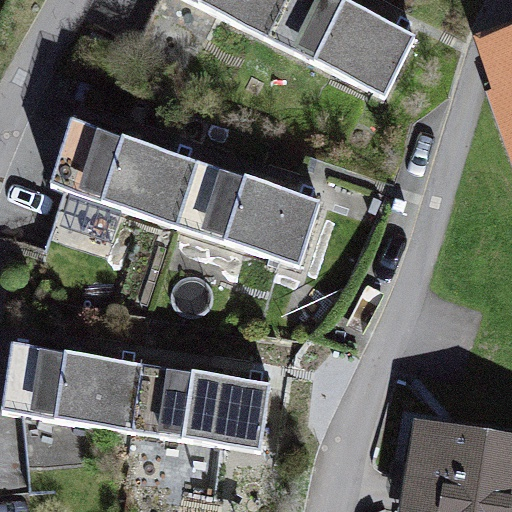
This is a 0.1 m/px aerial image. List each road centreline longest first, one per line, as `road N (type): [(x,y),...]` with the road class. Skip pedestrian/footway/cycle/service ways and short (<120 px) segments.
road 1 (residential): [(332,511),(346,417),(429,191),(466,52),(499,0)]
road 2 (residential): [(74,0),(20,91),(0,146)]
